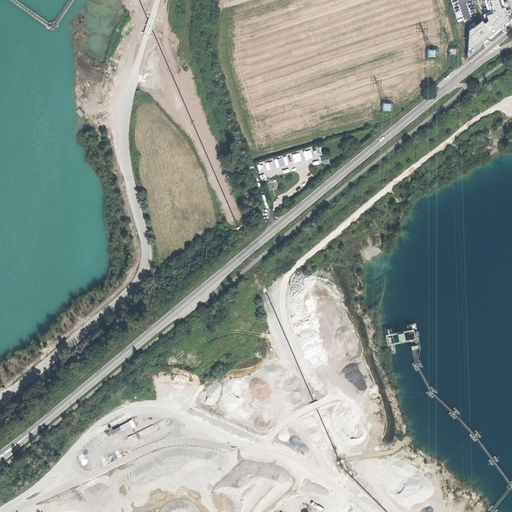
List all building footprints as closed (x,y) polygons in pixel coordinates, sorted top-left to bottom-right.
[(493,3),(484,7),(486,12),(495,9),(493,3)] [(477,28),(477,27),(471,12),(468,5),(464,6),(465,8),(455,12),(464,38),(477,28)] [(495,9),(486,12),(490,22),(506,16),(502,6),(495,9)] [(471,12),(477,27),(483,24),(490,22),(486,12),(484,7),(471,12)] [(268,160),(269,162),(257,164),(258,170),(287,164),(285,156),(268,160)] [(270,189),(278,186),(276,179),(268,182),(270,189)] [(113,429),(111,425),(107,427),(110,435),(131,424),(129,421),(113,429)]
